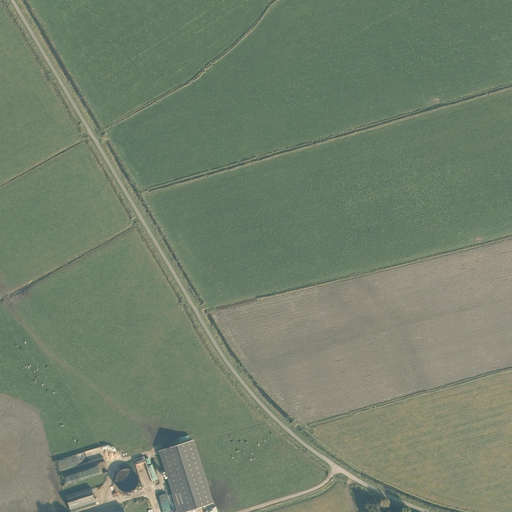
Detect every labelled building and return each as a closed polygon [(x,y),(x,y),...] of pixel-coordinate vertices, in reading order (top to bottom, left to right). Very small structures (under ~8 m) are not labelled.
[(184,511),(213,503),(193,440),(158,451),(177,511),(184,511)] [(145,464),(144,457),(134,458),(135,465),(145,464)] [(104,458),(63,469),(64,474),(80,470),(81,473),(86,471),(85,468),(101,464),(101,463),(105,461),(104,458)] [(136,473),(116,470),(115,479),(118,480),(117,485),(135,488),(137,478),(135,478),(136,473)] [(95,502),(90,487),(65,495),(69,509),(95,502)]
